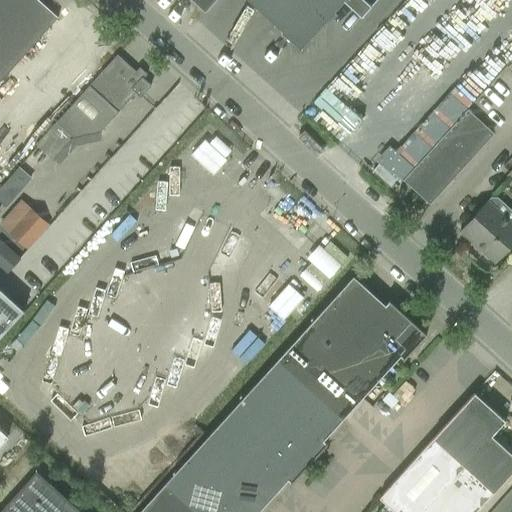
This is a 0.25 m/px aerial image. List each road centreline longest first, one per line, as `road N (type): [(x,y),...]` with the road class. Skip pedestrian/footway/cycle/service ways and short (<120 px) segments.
road 1 (unclassified): [(511,351),(120,0)]
road 2 (unknown): [(328,511),(491,333)]
road 3 (unknown): [(399,251),(511,126)]
